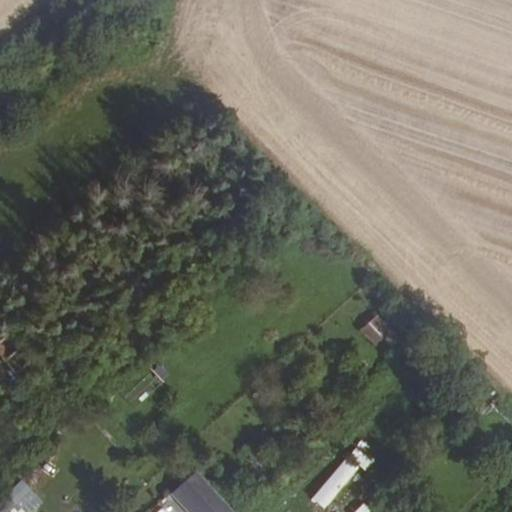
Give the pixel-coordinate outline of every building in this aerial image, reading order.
[(376,315),(359,331),(374,346),(391,330),(376,315)] [(25,344),(10,358),(29,379),(45,366),(25,344)] [(327,511),(357,467),(342,457),(312,502),(327,511)] [(184,511),(234,511),(196,471),(169,496),(184,511)] [(0,511),(30,511),(41,502),(23,481),(0,500),(0,511)]
